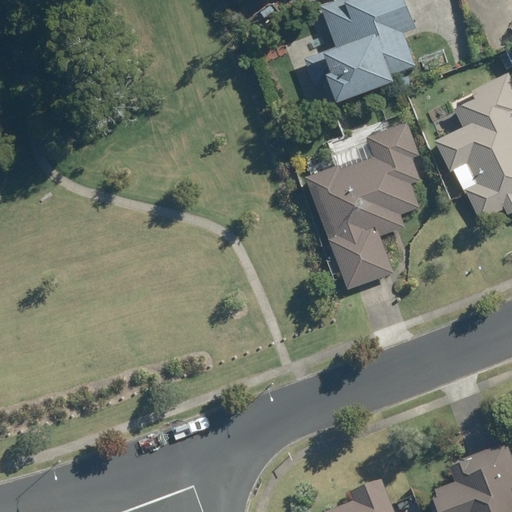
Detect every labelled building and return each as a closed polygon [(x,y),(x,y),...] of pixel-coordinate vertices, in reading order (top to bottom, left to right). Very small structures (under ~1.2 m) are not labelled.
[(340,0),(321,7),(336,47),(303,59),(314,87),(322,84),(329,103),(391,79),(389,76),(414,67),(401,33),(415,28),(403,0),(349,0),(348,0),(340,0)] [(462,127),(434,141),(449,171),(465,163),(476,184),(464,190),(479,221),(503,209),(506,214),(511,210),(511,82),(508,73),(470,91),(474,99),(453,109),(462,127)] [(419,181),(410,158),(418,155),(405,122),(366,137),(374,158),(339,170),(338,165),(305,177),(347,289),(392,272),(379,236),(404,227),(399,215),(419,207),(410,183),(419,181)] [(511,511),(511,496),(509,488),(511,486),(511,463),(504,443),(448,464),(455,482),(435,490),(437,495),(432,498),(437,511),(511,511)] [(400,511),(387,477),(356,490),(360,500),(332,511),(400,511)]
